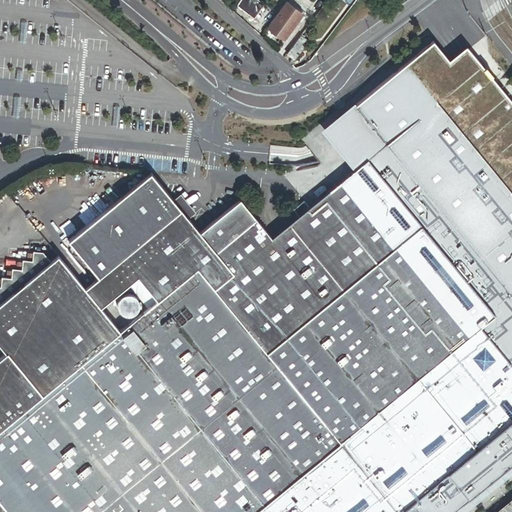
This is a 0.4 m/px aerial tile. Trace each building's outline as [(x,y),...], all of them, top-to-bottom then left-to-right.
[(266,5),(258,0),(241,0),(238,6),(254,19),(266,5)] [(285,40),(303,15),(287,3),(269,28),(285,40)] [(305,32),(302,36),(308,41),(312,37),(305,32)] [(284,59),(292,65),(301,54),(300,53),(309,41),(308,41),(302,36),(284,59)] [(0,511),(399,511),(511,419),(511,91),(483,52),(467,65),(452,46),(335,134),(365,171),(274,238),(242,200),(202,232),(153,173),(70,240),(100,277),(85,289),(58,256),(50,263),(42,252),(33,252),(32,261),(22,260),(21,270),(12,269),(11,278),(1,278),(1,287),(0,286),(0,345),(6,353),(0,358),(0,511)] [(511,511),(511,492),(487,511),(511,511)]
